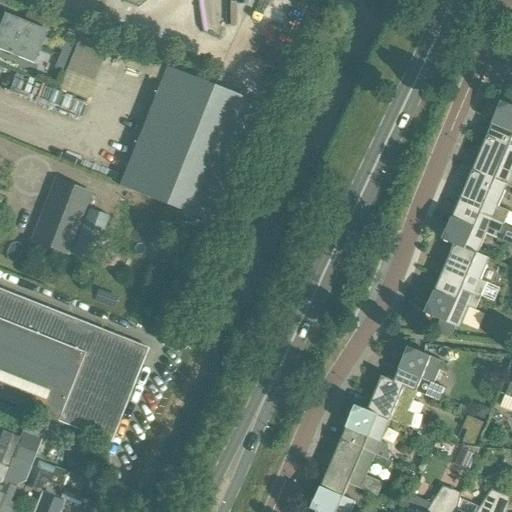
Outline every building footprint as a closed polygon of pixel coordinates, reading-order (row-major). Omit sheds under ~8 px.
[(4,16),(0,25),(0,33),(40,49),(47,33),(4,16)] [(0,52),(34,66),(40,49),(0,33),(0,52)] [(107,46),(79,36),(65,71),(94,82),(107,46)] [(169,69),(123,184),(121,188),(212,225),(260,106),(169,69)] [(18,73),(12,87),(45,100),(51,85),(18,73)] [(488,138),(511,148),(511,107),(502,103),(488,138)] [(473,172),(507,187),(507,186),(511,187),(511,148),(488,138),(473,172)] [(507,187),(473,172),(458,206),(505,226),(510,214),(498,208),(507,187)] [(68,257),(92,193),(54,178),(29,242),(68,257)] [(74,250),(93,258),(112,214),(92,206),(74,250)] [(444,241),(455,246),(456,246),(490,260),(490,259),(478,254),(487,233),(499,238),(505,226),(458,206),(444,241)] [(456,246),(455,246),(441,280),(481,297),(486,284),(481,282),(490,260),(456,246)] [(481,297),(441,280),(426,315),(460,329),(470,307),(476,309),(481,297)] [(148,351),(0,292),(0,402),(111,446),(148,351)] [(395,383),(418,393),(417,393),(440,402),(444,389),(435,386),(444,363),(410,349),(395,383)] [(369,413),(391,422),(392,421),(409,429),(415,416),(409,413),(417,393),(418,393),(395,383),(384,378),(369,412),(369,413)] [(342,442),(377,456),(390,461),(389,446),(382,443),(391,422),(369,413),(369,412),(357,407),(342,442)] [(474,416),(467,438),(481,442),(488,420),(474,416)] [(0,466),(10,470),(5,483),(14,487),(24,482),(41,441),(23,434),(13,458),(12,457),(20,438),(2,431),(0,436),(0,466)] [(328,476),(350,486),(351,485),(378,497),(384,483),(368,476),(374,463),(390,471),(393,463),(390,461),(377,456),(342,442),(328,476)] [(0,466),(0,487),(3,489),(5,483),(10,470),(0,466)] [(38,469),(32,487),(38,490),(41,491),(45,483),(66,492),(59,509),(61,510),(66,511),(72,511),(83,484),(85,479),(82,478),(54,468),(52,475),(38,469)] [(350,486),(328,476),(313,511),(315,511),(352,511),(357,503),(345,498),(350,486)] [(0,511),(14,511),(17,505),(10,502),(16,488),(14,487),(5,483),(3,489),(0,487),(0,511)] [(414,496),(409,508),(407,511),(457,511),(458,511),(463,495),(444,487),(433,504),(414,496)] [(457,511),(507,511),(511,498),(493,491),(478,511),(459,511),(458,511),(457,511)] [(57,511),(61,501),(37,492),(30,511),(57,511)]
